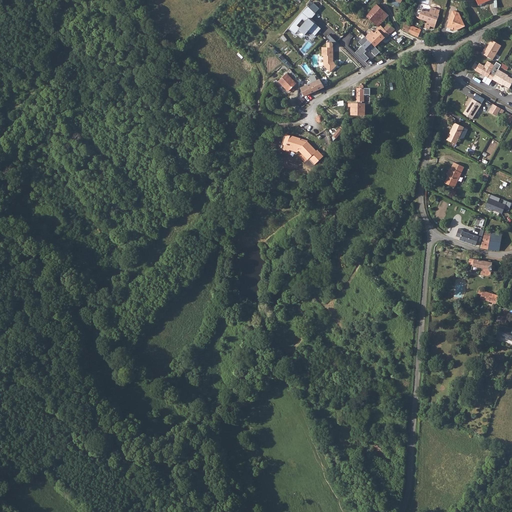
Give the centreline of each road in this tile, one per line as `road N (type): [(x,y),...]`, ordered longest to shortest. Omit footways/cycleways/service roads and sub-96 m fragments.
road 1 (unclassified): [(433,231),(401,511)]
road 2 (unclassified): [(447,50),(413,47),(325,96),(304,120),(266,119)]
